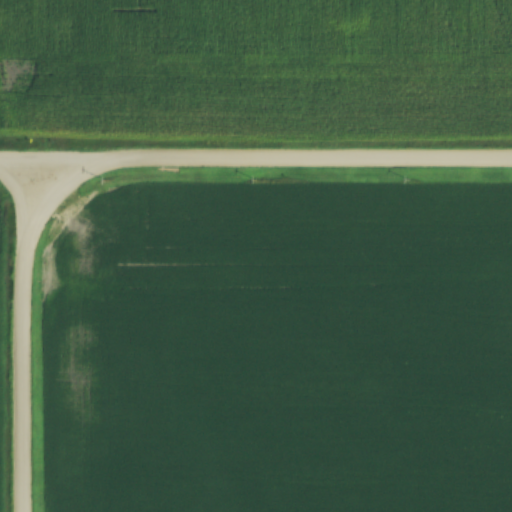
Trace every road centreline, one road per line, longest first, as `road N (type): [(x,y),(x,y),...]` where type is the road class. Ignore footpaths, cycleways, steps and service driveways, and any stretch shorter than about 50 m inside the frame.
road 1 (residential): [(511,154),(0,157)]
road 2 (residential): [(25,511),(22,157)]
